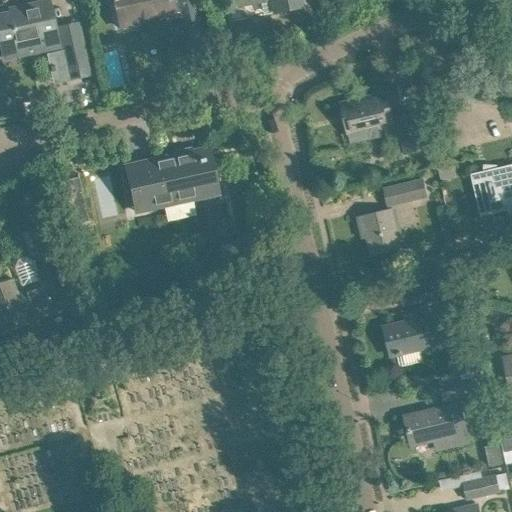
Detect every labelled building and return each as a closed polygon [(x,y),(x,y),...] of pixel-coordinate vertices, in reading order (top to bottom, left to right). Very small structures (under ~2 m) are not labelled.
[(112,0),(113,1),(118,28),(141,23),(140,19),(172,12),(173,15),(171,15),(171,16),(174,16),(170,0),(112,0)] [(235,0),(237,5),(261,0),(270,0),(273,13),(301,7),(299,0),(235,0)] [(0,17),(0,47),(1,48),(29,42),(32,56),(58,50),(52,22),(48,3),(21,9),(22,12),(0,17)] [(181,22),(182,28),(186,48),(204,44),(198,18),(181,22)] [(83,47),(63,51),(52,54),(57,81),(89,74),(83,47)] [(489,48),(479,52),(483,63),(494,59),(489,48)] [(363,99),(341,104),(348,133),(349,133),(351,144),(371,139),(380,137),(377,127),(393,123),(391,113),(386,94),(374,97),(374,98),(363,101),(363,99)] [(414,118),(401,121),(407,152),(426,148),(423,133),(419,116),(414,118)] [(184,154),(131,165),(141,209),(217,193),(209,157),(203,158),(201,150),(192,152),(192,151),(184,153),(184,154)] [(486,172),(472,175),(477,194),(481,215),(508,209),(511,223),(511,165),(497,169),(497,166),(487,166),(486,172)] [(424,179),(383,189),(387,205),(428,196),(424,179)] [(378,213),(359,217),(362,230),(366,229),(372,256),(392,251),(399,249),(393,222),(396,222),(393,209),(378,213)] [(14,268),(22,288),(23,290),(15,293),(11,280),(0,283),(0,330),(0,331),(52,312),(74,303),(47,234),(44,235),(40,224),(21,231),(32,258),(26,256),(17,259),(14,268)] [(448,277),(417,284),(422,303),(452,295),(448,277)] [(407,323),(384,328),(391,355),(397,354),(397,355),(402,354),(445,344),(436,306),(424,309),(404,313),(407,323)] [(511,311),(493,307),(489,321),(511,326),(511,311)] [(469,377),(440,384),(443,401),(475,394),(475,393),(490,390),(485,370),(469,374),(469,377)] [(425,413),(405,417),(411,444),(439,438),(441,447),(437,448),(437,449),(456,444),(468,441),(460,405),(425,413)] [(501,445),(487,448),(491,466),(505,463),(501,445)] [(473,481),(464,483),(467,499),(499,491),(510,488),(506,472),(502,473),(473,481)]
